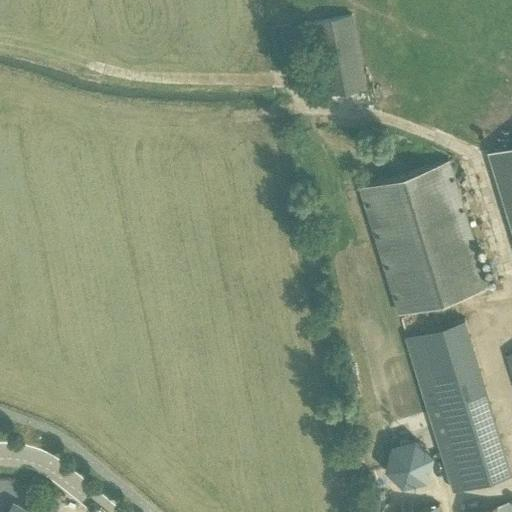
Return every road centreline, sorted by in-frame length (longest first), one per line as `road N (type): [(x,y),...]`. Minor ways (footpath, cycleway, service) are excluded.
road 1 (track): [(93,66),(161,79),(287,81),(319,113),(410,126),(474,161),(511,284)]
road 2 (track): [(424,134),(414,77),(390,16),(373,0)]
road 3 (unclassified): [(0,455),(46,467),(103,511)]
